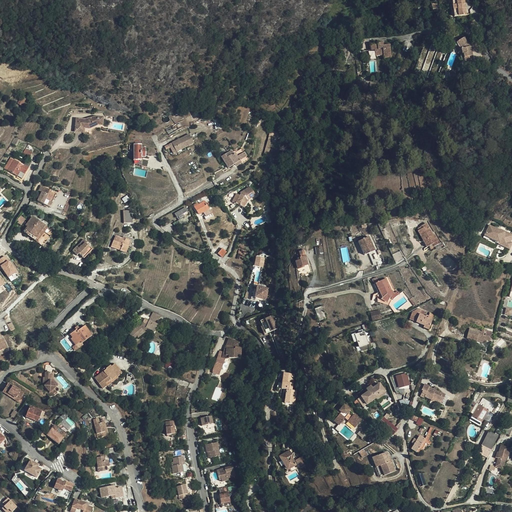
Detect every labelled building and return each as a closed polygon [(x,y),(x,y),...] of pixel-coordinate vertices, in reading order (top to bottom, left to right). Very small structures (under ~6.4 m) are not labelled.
[(465,0),(453,0),(455,15),(466,15),(465,0)] [(461,47),(461,48),(462,53),(462,52),(465,63),(474,61),(471,50),(469,45),(464,36),(457,40),(461,47)] [(376,56),(383,55),(385,55),(386,58),(391,58),(390,45),(383,45),(383,43),(371,44),(371,50),(375,50),(376,56)] [(26,98),(22,95),(18,103),(22,105),(26,98)] [(88,119),(90,125),(94,122),(99,123),(99,114),(92,114),(82,117),(72,117),(72,119),(88,119)] [(192,141),(188,132),(170,141),(175,150),(192,141)] [(155,146),(140,146),(140,143),(132,143),(132,159),(140,159),(140,156),(140,155),(145,155),(157,155),(157,150),(155,146)] [(32,152),(26,148),(23,153),(29,157),(32,152)] [(220,156),(227,168),(240,160),(242,164),(248,160),(241,149),(235,152),(235,153),(233,154),(231,155),(229,151),(220,156)] [(5,168),(8,170),(15,159),(11,157),(5,168)] [(15,159),(8,170),(22,179),(28,168),(15,159)] [(55,192),(44,187),(41,194),(37,201),(50,207),(52,202),(50,202),(55,192)] [(248,200),(256,195),(250,187),(240,193),(241,194),(240,195),(237,194),(232,202),(243,207),(248,199),(248,200)] [(203,213),(204,215),(210,211),(204,202),(199,205),(198,203),(194,205),(195,207),(199,215),(203,213)] [(177,218),(187,211),(185,208),(174,214),(177,218)] [(132,222),(131,210),(123,210),(124,223),(132,222)] [(27,227),(26,226),(24,227),(26,229),(24,232),(28,235),(29,232),(33,236),(32,237),(35,240),(45,226),(33,216),(27,224),(29,225),(27,227)] [(504,232),(489,224),(484,234),(490,237),(499,242),(498,243),(509,249),(511,243),(509,242),(511,236),(511,234),(505,231),(504,232)] [(428,226),(420,230),(418,231),(427,247),(433,244),(439,241),(435,234),(433,235),(428,226)] [(123,238),(122,238),(115,235),(112,244),(121,247),(120,250),(126,253),(131,241),(128,240),(125,239),(124,241),(122,240),(123,238)] [(368,237),(357,242),(364,255),(375,250),(368,237)] [(79,254),(82,257),(88,251),(87,251),(90,247),(87,244),(88,243),(84,240),(73,252),(77,256),(79,254)] [(88,251),(82,257),(84,259),(93,250),(90,247),(87,251),(88,251)] [(226,252),(222,248),(218,253),(222,257),(226,252)] [(0,258),(0,265),(9,278),(17,272),(5,255),(0,258)] [(296,262),(298,269),(304,267),(304,266),(305,265),(308,264),(305,256),(297,258),(298,261),(296,262)] [(265,259),(255,257),(254,266),(264,268),(265,259)] [(379,282),(374,284),(379,294),(377,295),(377,301),(389,305),(392,299),(390,297),(394,293),(391,290),(386,278),(379,282)] [(270,288),(257,286),(255,300),(268,302),(270,288)] [(390,297),(392,299),(392,300),(400,293),(398,290),(394,293),(390,297)] [(321,308),(315,310),(319,322),(325,319),(321,308)] [(416,322),(421,309),(418,308),(413,312),(410,319),(416,322)] [(426,312),(421,309),(416,322),(424,325),(423,328),(428,330),(433,319),(432,319),(428,317),(425,316),(426,312)] [(372,320),(380,318),(378,310),(370,312),(372,320)] [(153,312),(149,320),(157,324),(161,316),(153,312)] [(276,315),(261,321),(266,335),(281,329),(276,315)] [(138,337),(145,332),(143,330),(146,328),(150,330),(154,332),(158,324),(157,324),(149,320),(145,318),(142,325),(140,326),(139,324),(128,332),(133,339),(137,336),(138,337)] [(92,336),(85,326),(80,329),(78,326),(75,329),(76,330),(71,334),(70,333),(64,337),(74,351),(83,345),(82,343),(92,336)] [(469,335),(479,338),(480,333),(485,335),(486,330),(472,326),(469,335)] [(364,332),(357,334),(356,335),(355,334),(351,335),(354,342),(358,341),(360,346),(368,344),(365,336),(364,332)] [(368,344),(360,346),(361,350),(371,347),(367,335),(365,336),(368,344)] [(213,372),(219,375),(221,369),(225,359),(225,358),(230,358),(231,358),(241,359),(241,348),(240,347),(240,343),(230,339),(226,346),(227,346),(226,353),(224,352),(220,351),(213,370),(213,372)] [(103,388),(107,384),(106,383),(109,380),(111,381),(111,380),(116,376),(117,377),(122,373),(115,364),(111,367),(110,365),(106,369),(95,378),(103,388)] [(291,392),(286,391),(285,403),(295,404),(297,390),(292,390),(294,374),(284,372),(281,388),(287,389),(291,390),(291,392)] [(407,373),(395,376),(398,388),(410,385),(407,373)] [(53,380),(53,374),(46,374),(46,383),(45,388),(51,394),(53,393),(55,396),(59,392),(57,389),(51,382),(52,380),(53,380)] [(368,392),(362,397),(367,405),(386,391),(380,383),(373,388),(371,386),(367,390),(368,392)] [(3,393),(8,397),(9,395),(16,400),(17,399),(21,401),(24,396),(9,385),(3,393)] [(437,391),(433,389),(429,387),(427,391),(423,390),(420,396),(423,398),(424,397),(431,400),(431,399),(432,397),(442,402),(445,395),(437,391)] [(9,395),(8,397),(19,404),(21,401),(17,399),(16,400),(9,395)] [(473,414),(471,416),(481,423),(488,410),(492,413),(496,406),(483,398),(477,407),(473,414)] [(345,404),(343,407),(340,410),(341,411),(339,414),(336,418),(341,422),(345,418),(356,427),(362,419),(355,413),(352,416),(348,412),(350,409),(345,404)] [(33,417),(35,413),(28,410),(24,420),(37,425),(39,420),(33,417)] [(392,436),(398,429),(384,416),(378,423),(392,436)] [(481,423),(471,416),(469,420),(478,425),(479,426),(481,423)] [(203,424),(204,428),(214,426),(213,419),(202,421),(202,422),(203,424)] [(504,426),(502,430),(508,433),(511,425),(511,422),(509,421),(507,420),(504,426)] [(95,441),(100,440),(99,435),(102,435),(100,426),(97,426),(96,421),(91,422),(95,441)] [(168,439),(175,438),(174,425),(166,426),(168,439)] [(479,426),(478,425),(476,428),(477,434),(473,440),(475,442),(483,428),(479,426)] [(54,429),(48,436),(53,440),(53,441),(55,442),(56,442),(60,445),(66,438),(54,429)] [(489,432),(482,445),(491,450),(498,436),(489,432)] [(53,440),(48,436),(46,439),(58,448),(60,445),(56,442),(55,442),(53,441),(53,440)] [(416,453),(417,452),(420,448),(425,440),(420,436),(417,440),(414,445),(411,449),(416,453)] [(420,448),(422,449),(424,445),(427,447),(429,445),(431,443),(426,439),(425,440),(420,448)] [(220,445),(208,448),(209,455),(212,455),(214,460),(223,458),(220,445)] [(482,445),(479,452),(487,457),(491,450),(482,445)] [(501,447),(499,453),(498,458),(499,459),(500,459),(499,468),(503,469),(509,449),(501,447)] [(290,450),(281,455),(287,464),(290,469),(294,467),(296,470),(299,468),(294,460),(291,456),(293,455),(292,454),(290,450)] [(389,457),(387,452),(372,457),(376,467),(381,465),(385,475),(395,471),(392,461),(390,461),(389,457)] [(287,464),(281,455),(279,457),(285,466),(287,464)] [(305,465),(300,457),(296,460),(301,468),(305,465)] [(105,463),(104,459),(97,460),(99,474),(108,473),(108,469),(107,463),(105,463)] [(176,478),(186,476),(184,466),(186,466),(186,464),(185,460),(173,463),(176,478)] [(37,468),(33,465),(27,475),(39,484),(44,476),(40,473),(36,470),(37,468)] [(235,469),(222,473),(225,483),(225,485),(231,483),(231,481),(238,479),(235,469)] [(418,486),(425,485),(423,473),(417,474),(418,486)] [(72,496),(75,489),(66,486),(65,487),(57,484),(54,491),(63,495),(64,492),(72,496)] [(181,503),(187,502),(187,498),(189,497),(187,488),(178,490),(181,503)] [(115,502),(125,500),(123,490),(115,491),(115,489),(101,492),(103,501),(114,499),(115,502)] [(232,496),(231,490),(222,492),(223,498),(222,499),(224,507),(233,505),(231,497),(232,496)] [(2,510),(3,511),(14,511),(15,511),(6,501),(1,505),(4,508),(2,510)] [(92,511),(86,509),(87,508),(75,503),(71,511),(92,511)]
